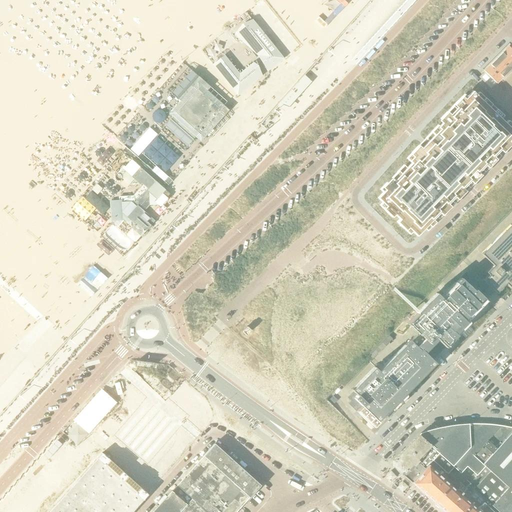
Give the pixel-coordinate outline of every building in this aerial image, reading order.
[(252,21),(237,33),(243,41),(245,40),(263,62),(265,61),(271,69),(283,59),(283,58),(252,21)] [(496,59),(509,71),(511,68),(511,50),(509,47),(505,50),(496,59)] [(224,56),(212,65),(237,95),(261,76),(253,65),(240,75),(224,56)] [(497,84),(509,71),(496,59),(487,68),(488,68),(484,72),(497,84)] [(311,82),(304,75),(277,106),(284,112),(311,82)] [(180,102),(169,114),(172,117),(170,120),(193,140),(199,134),(204,139),(229,111),(207,91),(210,88),(197,76),(177,99),(180,102)] [(383,193),(378,199),(382,203),(412,232),(413,232),(417,236),(422,231),(510,140),(511,137),(511,130),(511,131),(511,130),(476,96),(472,93),(467,98),(438,128),(440,130),(409,162),(411,164),(383,193)] [(140,235),(154,220),(142,210),(148,203),(160,204),(170,193),(130,158),(117,173),(129,184),(134,177),(139,182),(141,181),(146,185),(134,199),(134,194),(118,194),(118,199),(111,199),(111,220),(131,220),(133,222),(129,226),(140,235)] [(511,226),(510,225),(481,254),(492,265),(485,272),(488,275),(482,281),(496,294),(505,284),(509,288),(510,287),(509,286),(511,282),(511,226)] [(386,414),(432,368),(435,364),(433,362),(436,358),(439,354),(437,352),(438,351),(437,351),(486,302),(473,289),(473,290),(460,278),(455,283),(457,284),(442,299),(438,295),(417,315),(416,314),(407,323),(419,335),(412,342),(410,340),(405,345),(406,346),(380,373),(376,369),(347,398),(350,401),(348,403),(374,429),(386,417),(384,415),(385,413),(386,414)] [(222,289),(213,283),(210,287),(209,287),(202,295),(200,298),(210,305),(222,289)] [(246,336),(251,331),(247,327),(242,332),(246,336)] [(101,390),(74,421),(88,434),(116,403),(101,390)] [(438,453),(411,483),(432,502),(433,502),(451,481),(445,476),(453,467),(460,474),(467,467),(476,476),(485,466),(483,464),(511,430),(511,428),(508,427),(497,426),(485,425),(483,424),(472,424),(461,425),(450,426),(440,428),(430,431),(420,434),(419,435),(431,446),(438,453)] [(473,486),(466,495),(478,506),(484,500),(497,511),(511,511),(511,430),(483,464),(485,466),(476,476),(470,483),(473,486)] [(419,435),(393,461),(393,467),(395,469),(404,476),(413,467),(412,465),(431,446),(419,435)] [(192,500),(205,511),(236,511),(260,486),(214,444),(177,486),(192,500)] [(413,467),(404,476),(411,483),(438,453),(431,446),(412,465),(413,467)] [(133,511),(148,495),(102,453),(48,511),(133,511)] [(451,481),(433,502),(444,511),(470,483),(466,479),(458,487),(451,481)] [(470,483),(444,511),(443,511),(472,511),(476,508),(478,506),(466,495),(473,486),(470,483)] [(153,511),(205,511),(192,500),(187,505),(172,492),(153,511)] [(476,508),(472,511),(497,511),(484,500),(478,506),(476,508)]
